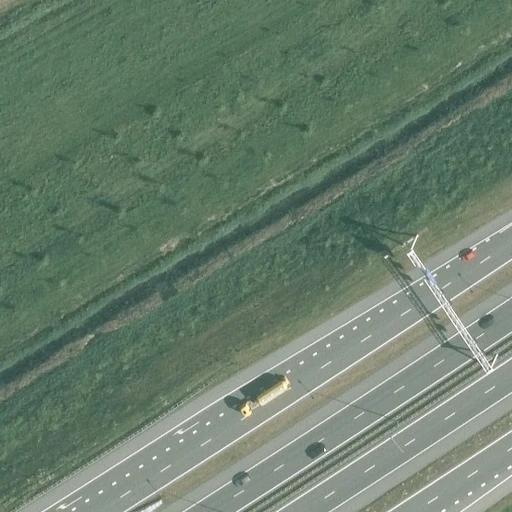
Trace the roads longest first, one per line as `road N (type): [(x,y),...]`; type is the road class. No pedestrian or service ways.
road 1 (motorway): [(511,241),(96,511)]
road 2 (motorway): [(511,310),(202,511)]
road 3 (motorway): [(296,511),(511,370)]
road 4 (motorway): [(405,511),(511,441)]
